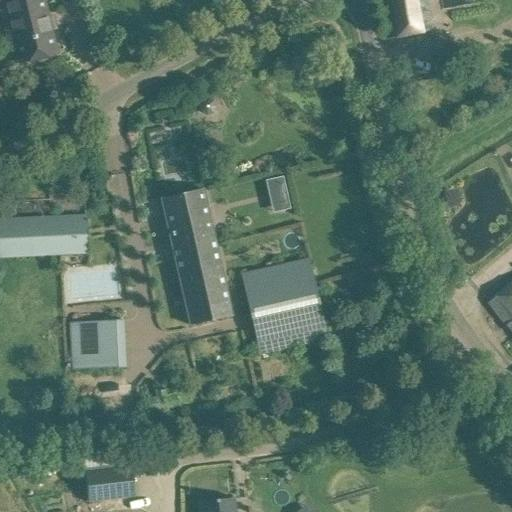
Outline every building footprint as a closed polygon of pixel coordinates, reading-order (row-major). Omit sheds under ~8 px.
[(44,0),(3,0),(19,64),(58,55),(44,0)] [(381,0),(388,39),(408,35),(432,31),(426,0),(381,0)] [(218,252),(212,229),(203,189),(161,199),(190,325),(233,316),(218,252)] [(0,256),(89,252),(87,216),(0,220),(0,256)] [(309,258),(241,273),(259,355),(327,340),(309,259),(309,258)] [(511,283),(488,302),(511,331),(511,283)] [(79,370),(105,369),(125,368),(122,320),(78,322),(78,326),(69,327),(71,367),(79,367),(79,370)] [(136,496),(132,471),(131,464),(85,471),(89,502),(136,496)] [(235,511),(234,498),(200,502),(200,511),(235,511)]
